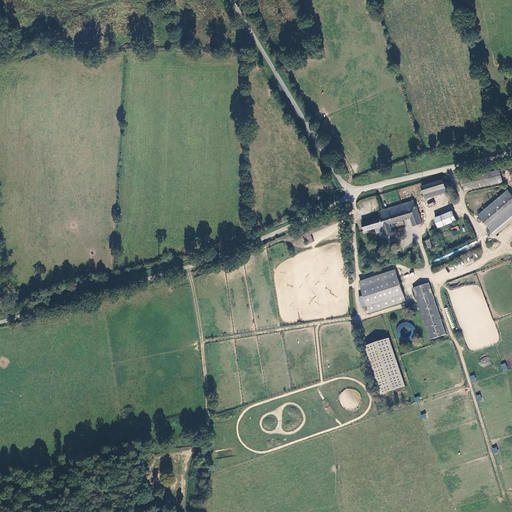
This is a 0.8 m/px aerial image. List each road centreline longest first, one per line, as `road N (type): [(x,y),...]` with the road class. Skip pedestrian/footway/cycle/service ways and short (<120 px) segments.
road 1 (unclassified): [(0,320),(203,262),(350,193),(511,149)]
road 2 (track): [(350,193),(231,0)]
